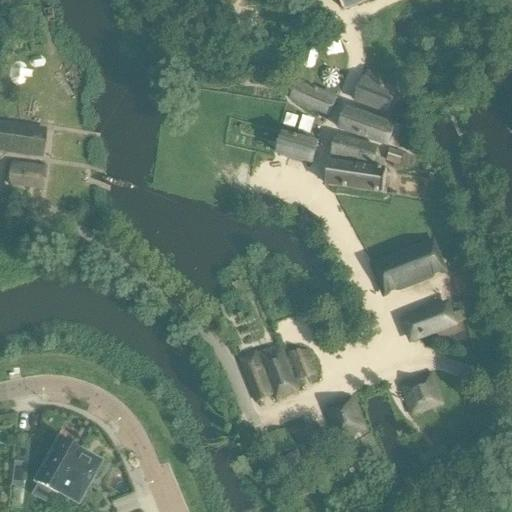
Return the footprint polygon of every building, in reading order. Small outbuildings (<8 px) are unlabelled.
[(375,0),(339,0),(344,12),(375,0)] [(419,30),(426,48),(452,38),(445,20),(419,30)] [(355,101),(387,114),(399,83),(367,71),(355,101)] [(297,82),(289,98),(329,116),(336,99),(297,82)] [(347,110),(340,130),(387,146),(394,126),(347,110)] [(44,129),(0,124),(0,149),(41,154),(44,129)] [(278,156),(311,166),(317,145),(284,135),(278,156)] [(335,138),(331,156),(374,166),(378,148),(335,138)] [(389,150),(386,161),(399,164),(402,153),(389,150)] [(9,163),(7,185),(41,189),(41,188),(44,167),(9,163)] [(330,165),(327,187),(384,195),(387,172),(330,165)] [(436,244),(374,267),(384,293),(445,270),(436,244)] [(447,302),(401,320),(409,341),(455,323),(447,302)] [(285,346),(262,354),(279,401),(302,393),(285,346)] [(307,352),(292,357),(300,382),(316,376),(307,352)] [(258,353),(241,360),(258,403),(275,397),(258,353)] [(432,375),(402,386),(412,415),(442,404),(432,375)] [(355,402),(328,412),(337,440),(365,430),(355,402)] [(315,429),(298,437),(308,457),(324,449),(315,429)] [(287,432),(271,438),(277,454),(292,449),(287,432)] [(55,495),(79,451),(59,439),(34,483),(36,485),(55,495)] [(454,463),(447,446),(420,458),(428,475),(454,463)] [(56,494),(76,505),(100,463),(80,452),(80,451),(79,451),(55,495),(56,495),(56,494)] [(22,489),(25,464),(13,463),(10,487),(22,489)]
